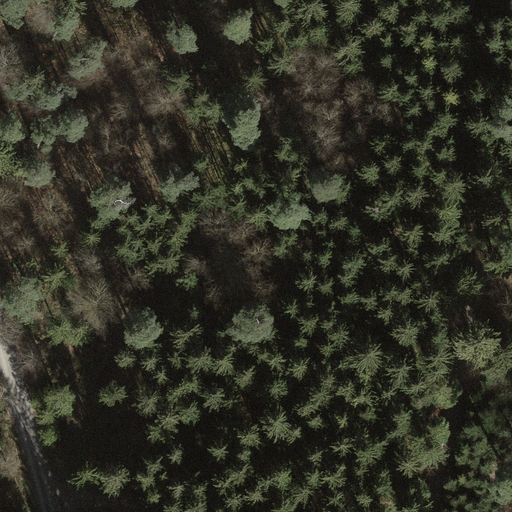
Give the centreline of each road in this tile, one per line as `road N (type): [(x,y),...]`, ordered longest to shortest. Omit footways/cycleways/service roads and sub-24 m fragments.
road 1 (track): [(426,511),(481,288),(511,235)]
road 2 (track): [(481,288),(469,0)]
road 3 (track): [(49,511),(0,317)]
